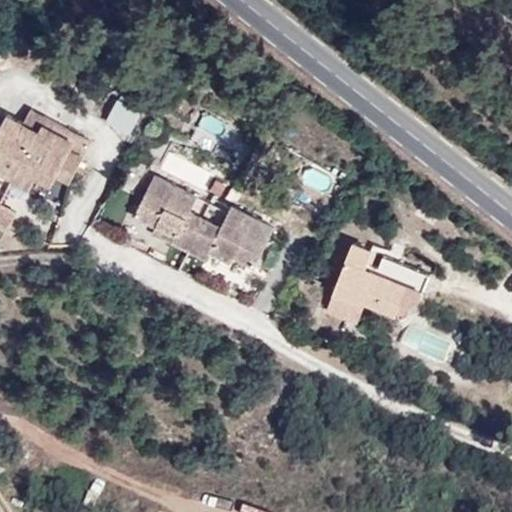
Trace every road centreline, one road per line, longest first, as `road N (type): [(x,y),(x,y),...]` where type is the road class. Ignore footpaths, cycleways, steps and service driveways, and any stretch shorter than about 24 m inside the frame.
road 1 (track): [(511,454),(323,371),(250,322),(90,239)]
road 2 (primary): [(511,213),(242,0)]
road 3 (track): [(237,511),(0,423)]
